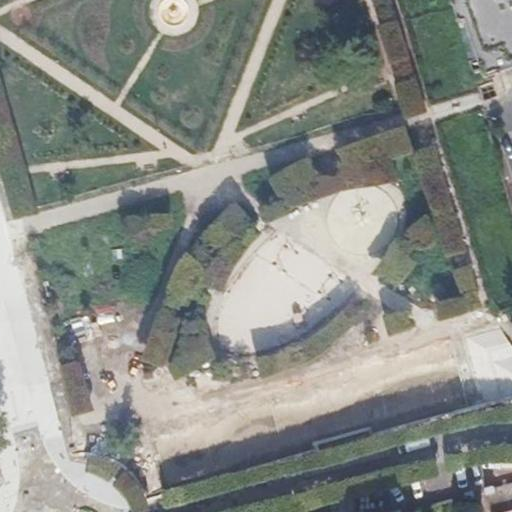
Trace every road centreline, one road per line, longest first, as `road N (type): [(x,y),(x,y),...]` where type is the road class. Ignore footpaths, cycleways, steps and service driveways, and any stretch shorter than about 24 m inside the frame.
road 1 (residential): [(198,511),(459,442),(511,437)]
road 2 (residential): [(0,358),(41,511)]
